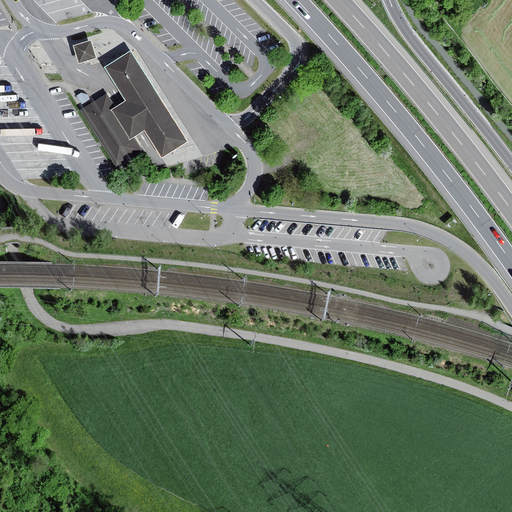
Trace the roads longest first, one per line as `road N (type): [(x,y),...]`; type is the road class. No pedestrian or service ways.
road 1 (track): [(0,212),(32,305),(52,325),(207,327),(338,351),(511,407)]
road 2 (track): [(0,240),(34,238),(74,254),(272,274),(477,315),(511,332)]
road 3 (motorway): [(297,0),(511,264)]
road 4 (motorway): [(235,210),(432,233),(477,262),(511,308)]
road 5 (motorway): [(511,211),(339,0)]
road 6 (motorway): [(511,164),(389,0)]
road 7 (motorway): [(254,0),(291,35),(299,59),(256,108),(227,125)]
